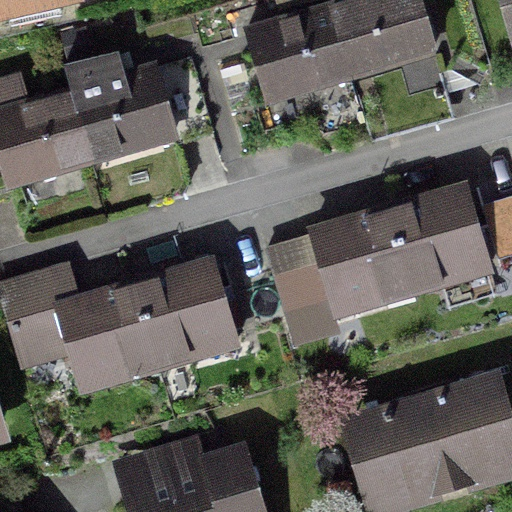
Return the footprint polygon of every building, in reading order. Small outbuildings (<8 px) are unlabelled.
[(0,0),(0,14),(60,0),(0,0)] [(348,0),(329,6),(348,73),(360,70),(378,133),(442,115),(432,78),(445,75),(423,0),(348,0)] [(348,73),(329,6),(247,29),(266,96),(348,73)] [(72,96),(94,167),(214,130),(191,55),(153,67),(149,55),(91,73),(96,89),(72,96)] [(94,167),(72,96),(43,105),(36,81),(0,91),(0,131),(18,191),(94,167)] [(387,208),(410,289),(502,262),(479,181),(387,208)] [(410,289),(387,208),(300,233),(328,327),(368,316),(364,302),(410,289)] [(135,284),(161,367),(235,344),(210,261),(135,284)] [(161,367),(135,284),(77,302),(68,272),(0,293),(24,370),(71,355),(82,391),(161,367)] [(511,382),(380,423),(406,511),(416,511),(511,483),(511,382)] [(195,447),(126,470),(140,511),(269,511),(250,455),(204,471),(195,447)]
